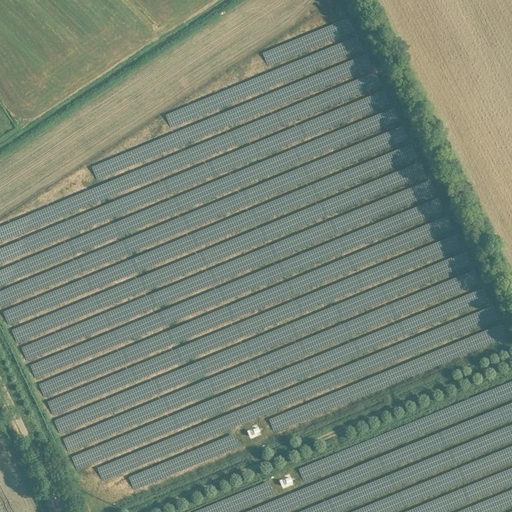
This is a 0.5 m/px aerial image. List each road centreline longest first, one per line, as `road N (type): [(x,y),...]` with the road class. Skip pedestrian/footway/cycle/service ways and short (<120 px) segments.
road 1 (track): [(152,511),(511,360)]
road 2 (unclassified): [(63,511),(0,383)]
